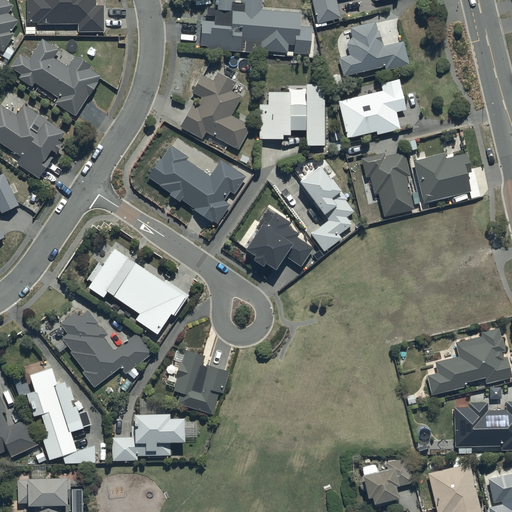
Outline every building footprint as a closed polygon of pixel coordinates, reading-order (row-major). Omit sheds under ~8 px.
[(0,0),(0,51),(11,36),(7,33),(15,21),(4,14),(9,7),(0,0)] [(22,0),(23,23),(34,23),(34,25),(76,24),(76,33),(100,33),(100,7),(93,7),(93,0),(22,0)] [(204,46),(204,50),(236,52),(237,42),(258,43),(258,52),(284,54),(285,46),(290,46),(289,55),(305,56),(307,28),(299,27),(299,15),(258,12),(258,1),(246,0),(239,0),(239,4),(231,4),(231,0),(211,0),(211,9),(203,9),(202,22),(198,22),(196,46),(204,46)] [(308,0),(314,24),(338,19),(333,0),(308,0)] [(335,58),(339,77),(381,67),(382,72),(406,66),(400,43),(381,47),(378,31),(374,32),(372,22),(347,27),(349,38),(344,45),(347,56),(335,58)] [(15,55),(7,68),(18,75),(15,80),(28,87),(30,83),(54,98),(50,104),(71,117),(84,96),(86,97),(98,77),(86,70),(88,67),(72,57),(66,68),(51,59),(55,51),(39,41),(27,62),(15,55)] [(233,84),(213,73),(209,82),(197,76),(188,94),(199,100),(194,109),(187,106),(175,128),(198,140),(202,132),(236,151),(249,127),(229,117),(239,98),(228,92),(233,84)] [(379,92),(335,103),(344,139),(373,133),(374,136),(397,130),(393,113),(403,111),(396,80),(378,85),(379,92)] [(286,94),(263,94),(263,106),(255,106),(255,140),(279,140),(279,136),(285,136),(285,131),(301,132),(301,146),(322,147),(322,86),(302,86),(302,88),(286,88),(286,94)] [(63,134),(20,106),(13,116),(0,107),(0,144),(18,157),(13,164),(36,179),(58,145),(56,144),(63,134)] [(446,140),(449,154),(464,151),(461,137),(446,140)] [(413,141),(403,144),(405,157),(409,156),(408,152),(415,150),(413,141)] [(185,158),(167,146),(158,161),(156,159),(144,177),(156,185),(155,187),(166,194),(164,197),(175,204),(177,201),(190,209),(189,211),(206,222),(207,221),(214,226),(227,206),(221,202),(227,193),(230,195),(242,177),(217,161),(207,176),(183,161),(185,158)] [(381,155),(358,160),(362,179),(366,178),(370,196),(374,195),(380,218),(410,212),(403,177),(406,176),(401,154),(382,158),(381,155)] [(442,155),(411,162),(420,203),(468,191),(463,173),(468,172),(464,155),(444,160),(442,155)] [(316,168),(293,184),(317,217),(320,215),(325,222),(308,234),(321,252),(338,240),(335,236),(350,226),(343,217),(350,213),(342,202),(344,200),(337,191),(334,193),(316,168)] [(0,240),(5,238),(0,227),(0,211),(1,214),(19,205),(4,173),(0,175),(0,240)] [(257,226),(238,251),(248,259),(246,262),(256,269),(258,267),(266,273),(279,255),(296,268),(309,250),(293,238),(295,235),(286,228),(288,225),(273,214),(262,230),(257,226)] [(109,250),(98,268),(93,265),(84,280),(88,283),(84,289),(99,299),(103,294),(135,315),(131,321),(153,335),(166,316),(171,318),(183,299),(115,254),(109,250)] [(56,353),(64,347),(68,352),(66,353),(80,372),(78,373),(90,388),(117,368),(122,375),(149,355),(134,335),(110,352),(100,339),(104,337),(85,312),(76,318),(73,313),(57,325),(65,336),(50,346),(56,353)] [(480,336),(452,342),(455,357),(432,362),(434,373),(425,375),(429,394),(462,387),(461,382),(481,378),(482,383),(508,378),(503,357),(499,358),(498,352),(501,351),(496,329),(479,332),(480,336)] [(182,353),(172,350),(163,385),(171,387),(169,393),(176,394),(173,404),(211,414),(216,392),(220,393),(226,371),(203,365),(202,367),(199,366),(201,356),(182,351),(182,353)] [(29,418),(36,415),(42,432),(37,434),(46,461),(74,451),(68,432),(88,425),(83,412),(75,415),(72,406),(69,407),(67,401),(71,400),(67,388),(63,389),(61,383),(53,386),(47,368),(25,376),(30,391),(21,395),(29,418)] [(456,453),(469,453),(469,446),(498,446),(498,450),(511,450),(511,402),(503,402),(503,411),(484,411),(484,403),(466,403),(466,408),(452,408),(452,447),(456,447),(456,453)] [(0,413),(4,411),(0,403),(0,451),(3,450),(7,458),(36,444),(22,418),(5,427),(0,417),(0,413)] [(164,414),(127,416),(128,422),(126,422),(126,427),(127,427),(127,437),(108,438),(109,461),(134,460),(134,455),(167,454),(167,442),(178,442),(177,419),(164,420),(164,414)] [(477,511),(464,454),(448,458),(450,468),(424,474),(433,511),(477,511)] [(365,498),(367,505),(371,504),(372,507),(389,502),(388,500),(394,498),(391,488),(411,482),(404,457),(383,462),(385,470),(375,473),(373,464),(360,468),(362,475),(356,477),(362,499),(365,498)] [(29,480),(13,480),(14,503),(21,503),(21,507),(30,506),(30,511),(57,511),(57,506),(60,506),(60,499),(66,499),(65,478),(43,479),(43,466),(28,467),(29,480)] [(511,511),(511,473),(485,480),(490,502),(498,501),(499,505),(485,508),(485,511),(511,511)]
